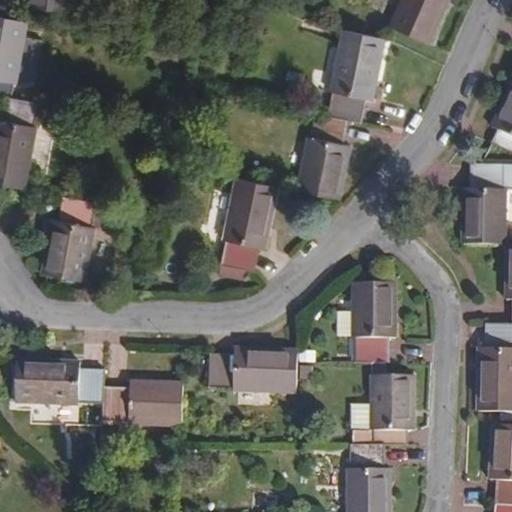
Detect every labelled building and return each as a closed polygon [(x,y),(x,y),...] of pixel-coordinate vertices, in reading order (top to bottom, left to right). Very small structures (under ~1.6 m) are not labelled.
[(64,15),(65,0),(23,0),(22,10),(64,15)] [(429,47),(446,0),(401,0),(389,32),(429,47)] [(14,87),(26,24),(0,19),(0,99),(8,101),(10,87),(14,87)] [(368,104),(381,41),(337,32),(324,95),(329,96),(324,119),(347,124),(357,127),(362,103),(368,104)] [(511,72),(487,127),(492,130),(485,144),(497,150),(507,155),(511,157),(511,72)] [(0,187),(23,192),(34,131),(31,130),(35,106),(8,101),(0,99),(0,187)] [(335,203),(347,149),(342,148),(347,124),(324,119),(313,117),(308,142),(305,141),(294,194),(335,203)] [(507,155),(497,150),(494,154),(505,159),(507,155)] [(511,166),(469,165),(467,189),(462,188),(458,241),(502,244),(504,192),(511,192),(511,166)] [(261,252),(274,191),(234,182),(221,243),(225,243),(220,268),(250,275),(255,251),(261,252)] [(85,284),(94,231),(91,230),(95,206),(62,199),(58,225),(50,223),(41,276),(85,284)] [(511,244),(507,244),(503,301),(511,301),(511,326),(483,325),(482,351),(477,351),(475,413),(511,414),(511,244)] [(391,339),(392,283),(349,282),(349,337),(352,337),(352,362),(369,362),(384,363),(385,363),(385,338),(391,339)] [(293,393),(293,350),(234,349),(234,354),(211,354),(210,384),(233,385),(233,391),(293,393)] [(384,378),(384,363),(369,362),(369,377),(384,378)] [(181,426),(182,384),(127,383),(127,388),(101,388),(101,371),(77,371),(77,366),(15,364),(13,405),(75,408),(76,405),(100,406),(100,420),(126,421),(126,424),(181,426)] [(351,431),(351,446),(347,446),(347,471),(345,472),(344,511),(388,511),(389,470),(382,470),(382,446),(403,446),(403,432),(410,431),(410,378),(384,378),(369,377),(369,407),(369,432),(351,431)] [(369,432),(369,407),(352,407),(351,431),(369,432)] [(492,482),(490,511),(511,511),(511,427),(488,427),(486,482),(492,482)]
